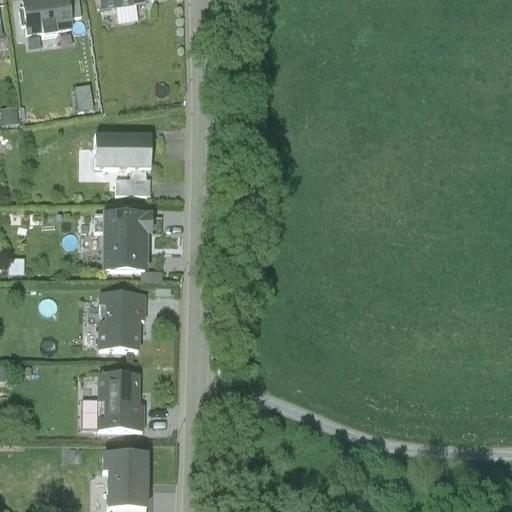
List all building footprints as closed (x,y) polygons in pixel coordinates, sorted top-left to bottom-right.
[(66,0),(26,0),(19,1),(24,38),(71,32),(66,0)] [(143,0),(98,0),(101,13),(144,7),(143,0)] [(148,140),(91,139),(90,170),(129,173),(143,173),(147,174),(148,140)] [(143,173),(129,173),(129,183),(113,183),(113,198),(148,198),(148,182),(143,182),(143,173)] [(150,218),(102,216),(100,275),(143,276),(144,241),(149,241),(150,218)] [(24,260),(10,260),(10,277),(24,277),(24,260)] [(144,300),(99,298),(97,354),(130,355),(139,355),(138,325),(144,325),(144,300)] [(137,379),(95,379),(96,434),(141,432),(141,409),(137,409),(137,379)] [(106,450),(104,504),(150,505),(152,451),(106,450)]
